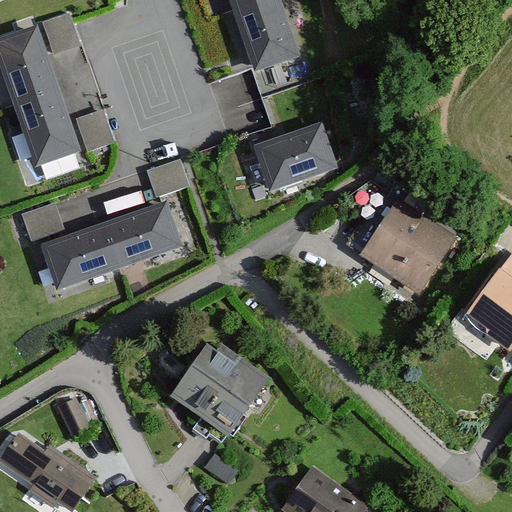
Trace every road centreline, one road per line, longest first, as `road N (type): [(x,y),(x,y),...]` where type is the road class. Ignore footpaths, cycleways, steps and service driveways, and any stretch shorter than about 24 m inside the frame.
road 1 (residential): [(164,0),(207,116),(197,132),(149,150),(130,142),(95,42),(139,13)]
road 2 (residential): [(171,511),(91,356),(0,409)]
